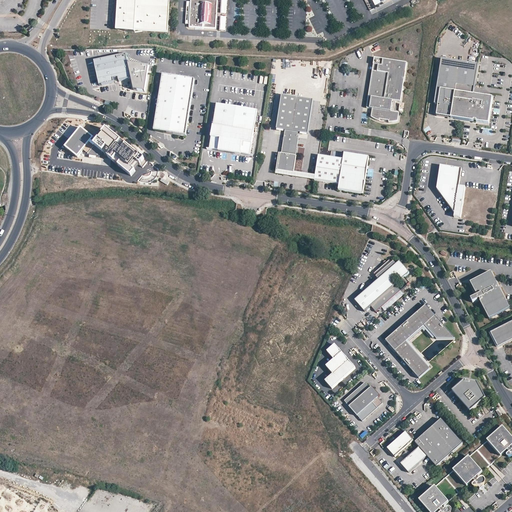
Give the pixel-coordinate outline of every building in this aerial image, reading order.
[(156,1),(155,0),(117,0),(117,9),(116,9),(112,14),(112,19),(112,23),(114,27),(117,29),(122,31),(134,32),(134,31),(167,33),(169,2),(156,1)] [(219,0),(209,0),(191,0),(192,2),(188,2),(187,24),(191,24),(191,28),(218,29),(219,15),(219,0)] [(96,60),(101,85),(115,82),(114,78),(119,77),(120,81),(132,78),(135,90),(146,91),(151,66),(129,62),(128,54),(96,60)] [(401,102),(404,79),(405,79),(406,72),(405,72),(407,63),(375,58),(374,65),(378,66),(377,72),(372,71),(367,108),(372,109),(377,110),(377,113),(372,112),(371,117),(372,118),(373,119),(375,120),(377,121),(379,122),(380,118),(389,120),(389,124),(391,123),(394,123),(398,121),(399,113),(394,112),(396,101),(401,102)] [(478,65),(441,59),(434,105),(440,106),(440,107),(438,106),(437,117),(488,124),(492,98),(473,95),(478,65)] [(186,136),(194,83),(195,80),(163,75),(155,125),(158,125),(157,126),(158,127),(159,129),(159,130),(161,131),(163,132),(166,133),(186,136)] [(295,156),(299,133),(307,134),(313,100),(282,96),(276,129),(285,131),(281,154),(280,154),(278,170),(283,171),(283,172),(288,173),(288,172),(294,173),(296,157),(295,156)] [(250,153),(257,107),(217,101),(210,146),(219,144),(224,143),(225,137),(239,140),(238,145),(242,148),(250,153)] [(127,152),(105,134),(100,140),(96,144),(92,141),(94,138),(93,137),(81,128),(65,147),(78,157),(83,150),(88,154),(87,155),(97,157),(100,156),(103,153),(117,164),(127,152)] [(96,144),(100,140),(95,136),(94,136),(93,137),(94,138),(92,141),(96,144)] [(52,152),(58,141),(52,137),(45,148),(52,152)] [(238,145),(239,140),(225,137),(224,143),(219,144),(219,146),(241,149),(242,148),(238,145)] [(343,159),(319,156),(315,180),(339,184),(338,190),(363,194),(369,157),(344,153),(343,159)] [(437,189),(455,213),(461,214),(465,187),(459,186),(462,169),(440,166),(437,189)] [(380,309),(403,289),(393,277),(399,272),(404,277),(407,275),(409,273),(399,261),(396,264),(394,266),(392,263),(389,260),(386,262),(384,264),(374,273),(379,279),(355,300),(365,312),(371,306),(375,303),(380,309)] [(510,308),(491,272),(471,283),(478,296),(471,299),(473,303),(480,300),(490,319),(510,308)] [(380,309),(375,303),(371,306),(376,312),(380,309)] [(395,351),(435,316),(426,305),(385,341),(395,351)] [(427,329),(438,320),(435,316),(395,351),(396,353),(398,355),(409,345),(429,369),(431,367),(409,342),(424,329),(434,341),(436,339),(427,329)] [(442,325),(438,320),(427,329),(436,339),(437,341),(455,339),(442,325)] [(511,321),(490,333),(498,347),(511,339),(511,321)] [(355,368),(335,344),(327,351),(334,359),(326,366),(333,374),(325,380),(331,388),(355,368)] [(429,369),(409,345),(398,355),(419,379),(430,369),(429,369)] [(486,397),(477,382),(464,380),(452,391),(470,411),(486,397)] [(369,389),(365,383),(344,401),(362,422),(383,404),(378,398),(380,396),(372,387),(369,389)] [(436,467),(463,444),(441,419),(415,442),(419,447),(427,456),(436,467)] [(511,445),(511,437),(503,427),(487,441),(477,450),(490,465),(501,456),(507,450),(509,452),(507,454),(508,455),(511,456),(511,449),(511,450),(510,448),(511,445)] [(410,444),(414,441),(406,432),(387,448),(395,457),(398,455),(410,444)] [(410,454),(406,449),(411,444),(410,444),(398,455),(399,456),(404,451),(408,455),(402,460),(403,461),(416,450),(415,449),(410,454)] [(408,473),(427,456),(419,447),(416,450),(403,461),(400,463),(408,473)] [(477,450),(469,457),(453,470),(467,486),(473,480),(475,482),(473,484),(473,485),(474,485),(479,486),(480,488),(483,486),(482,485),(484,484),(484,483),(485,483),(485,482),(485,481),(484,480),(483,479),(483,478),(482,478),(481,478),(480,478),(479,479),(478,480),(476,478),(482,472),(490,465),(477,450)] [(451,500),(459,493),(445,477),(437,484),(422,498),(434,511),(436,511),(442,508),(443,510),(441,511),(451,511),(452,511),(453,511),(453,510),(453,509),(453,508),(453,507),(452,507),(451,506),(450,506),(449,506),(448,506),(446,508),(444,505),(451,500)]
